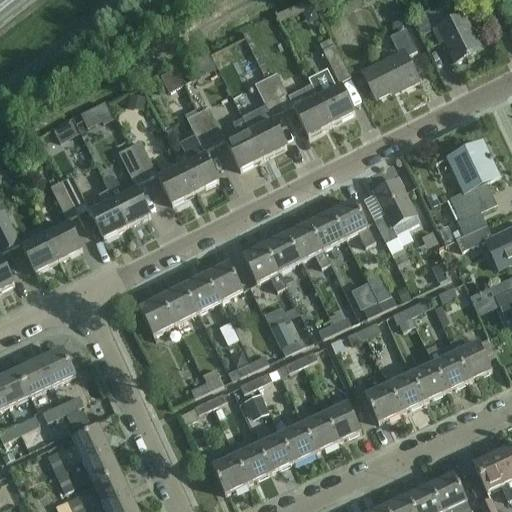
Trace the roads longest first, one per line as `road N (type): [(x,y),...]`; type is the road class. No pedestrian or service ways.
road 1 (residential): [(84,305),(492,93)]
road 2 (residential): [(289,511),(511,409)]
road 3 (residential): [(179,511),(84,305)]
